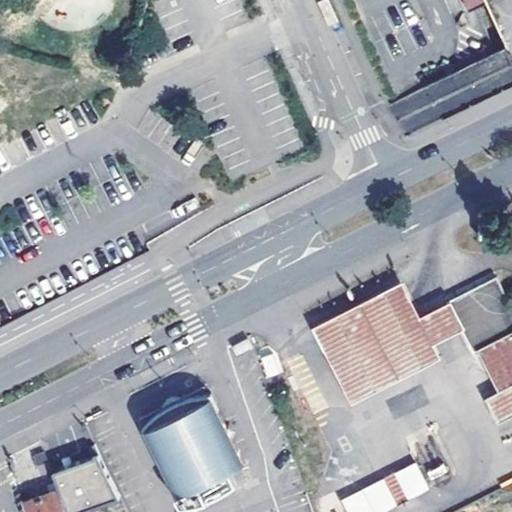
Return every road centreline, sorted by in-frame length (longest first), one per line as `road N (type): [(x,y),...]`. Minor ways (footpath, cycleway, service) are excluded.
road 1 (secondary): [(0,426),(511,168)]
road 2 (secondary): [(384,180),(0,373)]
road 3 (residential): [(311,19),(139,93),(118,135),(0,190)]
road 4 (residential): [(311,19),(384,180)]
road 5 (secondary): [(511,117),(384,180)]
